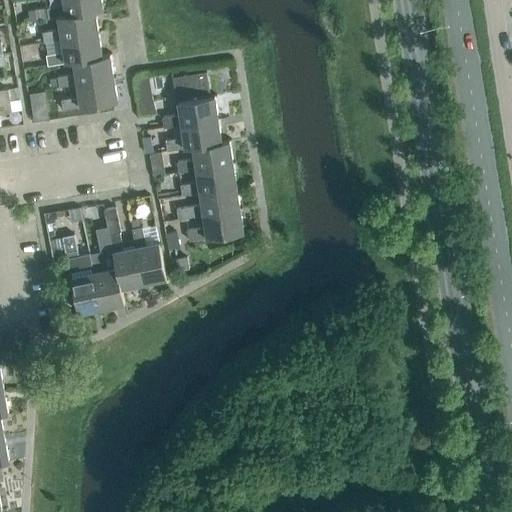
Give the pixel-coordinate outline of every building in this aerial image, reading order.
[(103,8),(101,0),(63,0),(64,3),(46,6),(48,16),(58,15),(58,14),(95,8),(95,9),(103,8)] [(46,6),(29,9),(30,19),(48,16),(46,6)] [(98,31),(95,9),(95,8),(58,14),(58,15),(60,27),(42,30),(44,40),(62,38),(62,37),(98,31)] [(102,54),(98,31),(62,37),(62,38),(64,50),(46,53),(48,63),(73,59),(102,54)] [(110,52),(102,54),(73,59),(75,72),(58,75),(58,77),(59,85),(77,82),(77,81),(114,76),(110,52)] [(179,74),(181,86),(208,82),(207,70),(179,74)] [(117,99),(114,76),(77,81),(77,82),(79,94),(61,97),(63,108),(117,99)] [(58,77),(50,78),(51,86),(59,85),(58,77)] [(218,117),(215,93),(210,94),(208,82),(181,86),(182,98),(178,99),(180,113),(162,115),(164,126),(182,123),(182,122),(218,117)] [(20,97),(18,85),(8,87),(10,99),(20,97)] [(0,100),(10,99),(8,87),(0,88),(0,100)] [(142,113),(156,111),(151,93),(139,95),(142,113)] [(21,106),(20,97),(10,99),(11,108),(21,106)] [(0,112),(6,111),(12,110),(11,108),(10,99),(0,100),(0,112)] [(47,105),(31,107),(33,119),(49,116),(47,105)] [(222,140),(222,139),(218,117),(182,122),(182,123),(183,135),(166,138),(166,140),(167,149),(193,145),(193,144),(222,140)] [(144,140),(146,153),(156,151),(154,138),(144,140)] [(233,161),(229,138),(222,139),(222,140),(193,144),(193,145),(195,157),(177,160),(179,170),(197,168),(196,167),(233,161)] [(162,161),(151,163),(153,174),(154,174),(164,172),(162,161)] [(236,184),(233,161),(196,167),(197,168),(198,180),(181,183),(182,193),(200,190),(236,184)] [(240,207),(236,184),(200,190),(202,203),(184,205),(186,216),(203,213),(203,212),(240,207)] [(136,245),(123,247),(120,230),(122,229),(116,205),(104,208),(109,232),(116,265),(117,265),(121,286),(122,286),(144,281),(136,245)] [(244,230),(240,207),(203,212),(203,213),(205,225),(188,228),(189,239),(244,230)] [(132,227),(136,245),(144,281),(167,276),(159,240),(146,243),(142,225),(132,227)] [(94,270),(92,262),(79,264),(78,256),(79,256),(74,233),(62,235),(78,311),(102,306),(94,270)] [(117,265),(116,265),(104,268),(100,250),(90,252),(92,262),(94,270),(102,306),(125,301),(122,286),(121,286),(117,265)] [(175,256),(177,265),(187,263),(185,254),(175,256)] [(8,411),(4,387),(0,387),(0,411),(0,412),(8,411)] [(0,461),(9,460),(4,436),(0,436),(0,461)]
